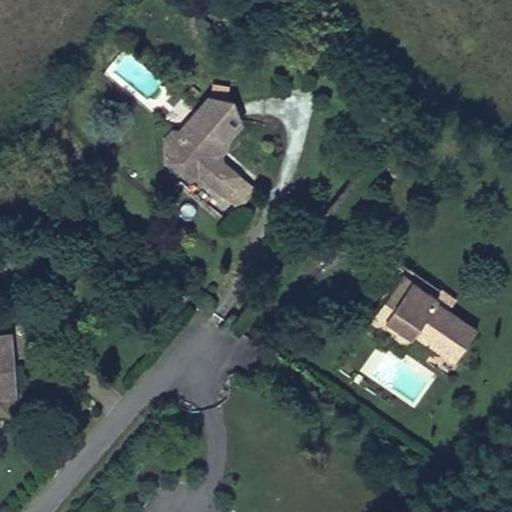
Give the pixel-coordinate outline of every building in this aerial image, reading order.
[(198,182),(217,199),(234,178),(212,160),(206,162),(205,149),(224,113),(216,91),(207,90),(209,77),(194,74),(192,87),(188,86),(164,128),(157,128),(151,139),(155,179),(197,173),(198,182)] [(234,178),(217,199),(226,207),(243,186),(234,178)] [(401,269),(396,276),(427,298),(432,291),(401,269)] [(449,365),(470,336),(426,304),(430,300),(427,298),(396,276),(364,321),(379,332),(385,323),(407,338),(409,335),(449,365)] [(400,347),(407,338),(385,323),(379,332),(400,347)] [(4,344),(0,344),(0,404),(8,404),(4,344)]
